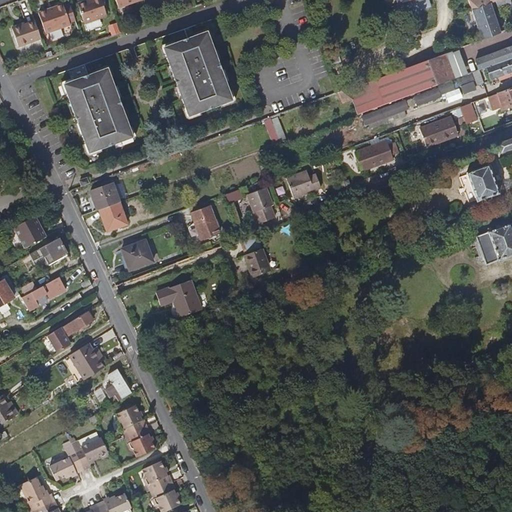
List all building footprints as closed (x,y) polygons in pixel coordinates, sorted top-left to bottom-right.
[(109,16),(103,0),(93,0),(80,5),(86,24),(109,16)] [(395,0),(397,4),(401,3),(404,15),(427,8),(424,0),(395,0)] [(502,32),(490,0),(468,0),(483,39),(502,32)] [(511,6),(511,2),(511,0),(501,0),(498,1),(500,9),(511,6)] [(66,7),(65,5),(58,8),(58,9),(50,12),(49,11),(41,13),(48,34),(72,26),(71,23),(77,21),(72,5),(66,7)] [(43,40),(37,22),(15,29),(21,47),(43,40)] [(234,101),(209,32),(166,48),(177,79),(181,78),(182,84),(179,85),(191,117),(234,101)] [(487,68),(511,58),(511,47),(476,61),(479,71),(480,70),(487,68)] [(453,79),(468,73),(459,49),(444,55),(453,79)] [(338,53),(330,56),(333,67),(342,64),(338,53)] [(452,81),(454,80),(453,79),(444,55),(444,54),(349,89),(353,99),(359,115),(362,114),(404,98),(414,95),(437,86),(439,85),(452,81)] [(511,75),(511,58),(487,68),(492,79),(502,75),(503,79),(511,75)] [(135,137),(123,105),(120,107),(118,101),(121,100),(110,69),(66,85),(91,154),(135,137)] [(479,71),(472,73),(477,85),(485,82),(480,70),(479,71)] [(471,74),(459,78),(461,85),(473,81),(471,74)] [(452,81),(439,85),(442,94),(455,89),(452,81)] [(473,81),(461,85),(464,94),(476,89),(473,81)] [(437,86),(414,95),(417,105),(441,96),(437,86)] [(511,87),(487,97),(491,107),(501,103),(503,107),(511,103),(511,87)] [(353,99),(349,89),(339,93),(342,103),(353,99)] [(404,98),(362,114),(366,125),(404,110),(408,109),(404,98)] [(478,121),(471,103),(460,107),(467,124),(467,125),(478,121)] [(467,124),(460,107),(454,109),(461,126),(467,124)] [(406,115),(404,110),(366,125),(368,129),(390,121),(389,119),(393,118),(393,120),(406,115)] [(277,116),(272,118),(274,122),(282,143),(287,141),(277,116)] [(460,137),(454,119),(423,130),(429,147),(443,142),(444,143),(460,137)] [(502,153),(511,149),(511,139),(499,144),(502,153)] [(395,161),(394,157),(400,155),(396,143),(390,145),(382,148),(381,145),(357,153),(362,168),(378,163),(379,167),(395,161)] [(274,156),(271,147),(259,152),(262,160),(274,156)] [(363,172),(379,167),(378,163),(362,168),(363,172)] [(500,194),(490,165),(468,172),(477,202),(500,194)] [(322,188),(318,176),(311,179),(308,173),(289,180),(295,198),(322,188)] [(120,203),(112,183),(91,191),(98,211),(100,210),(120,203)] [(276,218),(271,206),(274,205),(268,188),(249,195),(260,224),(276,218)] [(128,225),(120,203),(100,210),(108,232),(128,225)] [(220,233),(211,207),(192,214),(202,240),(220,233)] [(47,238),(36,216),(15,228),(26,249),(47,238)] [(511,256),(511,225),(511,223),(478,236),(488,265),(511,256)] [(414,241),(412,235),(398,240),(397,236),(386,240),(390,250),(413,242),(414,241)] [(68,253),(59,238),(41,248),(48,261),(50,263),(68,253)] [(151,262),(143,240),(119,249),(127,271),(151,262)] [(391,259),(416,250),(413,242),(390,250),(388,250),(391,259)] [(30,270),(48,261),(41,248),(23,258),(30,270)] [(274,272),(266,249),(248,255),(256,278),(274,272)] [(30,270),(23,258),(5,268),(14,283),(32,273),(30,270)] [(51,298),(67,289),(61,277),(33,292),(37,299),(48,293),(51,298)] [(203,309),(193,279),(159,291),(163,304),(176,300),(182,316),(203,309)] [(0,306),(15,297),(4,280),(0,282),(0,306)] [(93,286),(90,280),(82,285),(85,290),(93,286)] [(69,336),(94,321),(90,313),(64,328),(63,326),(47,336),(57,353),(70,345),(64,333),(67,331),(69,336)] [(104,368),(89,343),(70,355),(85,380),(104,368)] [(131,393),(117,370),(109,375),(114,384),(119,391),(115,393),(116,395),(119,399),(122,397),(123,398),(131,393)] [(111,397),(116,395),(115,393),(119,391),(114,384),(106,389),(111,397)] [(100,400),(108,397),(103,386),(95,390),(100,400)] [(0,424),(14,416),(6,402),(2,395),(0,396),(0,424)] [(17,414),(9,400),(6,402),(14,416),(17,414)] [(144,430),(141,422),(142,422),(135,408),(116,417),(119,422),(121,424),(124,430),(122,431),(126,439),(144,430)] [(155,452),(148,437),(147,437),(144,430),(126,439),(128,445),(130,444),(133,452),(133,453),(136,460),(155,452)] [(70,445),(75,443),(73,439),(71,440),(69,437),(66,438),(68,442),(70,445)] [(105,453),(98,438),(79,447),(77,442),(75,443),(70,445),(80,469),(88,466),(86,462),(92,459),(93,461),(99,459),(98,457),(105,453)] [(80,469),(70,445),(62,448),(67,458),(47,466),(54,482),(62,478),(63,480),(69,477),(68,475),(80,469)] [(166,476),(160,463),(141,471),(143,476),(146,477),(149,484),(147,485),(150,493),(169,485),(165,476),(166,476)] [(44,499),(42,494),(44,493),(41,487),(40,488),(36,480),(15,489),(20,500),(23,499),(26,507),(26,508),(27,511),(36,511),(52,505),(49,497),(44,499)] [(165,511),(179,505),(172,490),(172,491),(169,485),(150,493),(153,499),(155,499),(158,506),(157,507),(159,511),(165,511)] [(130,511),(124,498),(116,501),(115,500),(109,502),(110,504),(105,506),(105,508),(98,511),(97,511),(130,511)]
